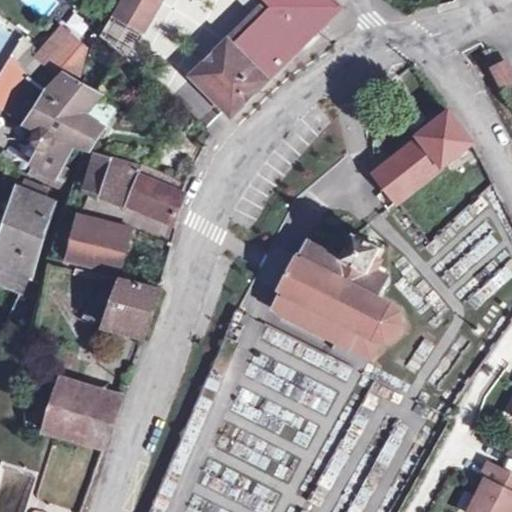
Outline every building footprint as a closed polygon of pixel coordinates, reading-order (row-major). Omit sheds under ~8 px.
[(56,0),(22,0),(45,17),(57,1),(56,0)] [(266,0),(274,7),(269,13),(263,7),(193,76),(231,115),(341,7),(333,0),(266,0)] [(62,80),(66,77),(78,84),(86,46),(62,27),(41,54),(25,39),(0,81),(0,107),(10,113),(11,111),(29,124),(50,91),(62,80)] [(511,65),(508,57),(490,65),(501,88),(511,83),(511,65)] [(41,150),(33,164),(57,178),(62,170),(74,147),(66,143),(84,116),(101,97),(96,94),(78,84),(66,77),(62,80),(50,91),(29,124),(27,126),(37,132),(35,135),(34,138),(34,140),(34,143),(35,146),(37,148),(39,150),(41,150)] [(475,143),(450,111),(418,136),(419,138),(374,174),(396,201),(397,203),(475,143)] [(103,128),(84,116),(66,143),(74,147),(80,150),(88,152),(103,128)] [(87,188),(104,196),(117,159),(97,154),(87,188)] [(144,166),(117,159),(104,196),(129,205),(174,224),(185,194),(181,192),(185,183),(144,166)] [(57,178),(33,164),(28,174),(60,191),(67,173),(62,170),(57,178)] [(22,189),(20,188),(0,250),(0,261),(32,275),(55,203),(42,197),(46,187),(26,179),(22,189)] [(78,217),(67,263),(118,275),(129,230),(78,217)] [(370,273),(377,259),(382,248),(355,234),(342,258),(309,241),(300,258),(297,256),(280,291),(282,292),(274,309),(299,322),(370,359),(377,346),(379,342),(386,342),(393,340),(397,336),(401,331),(402,326),(402,319),(401,315),(397,310),(392,305),(377,298),(385,281),(374,275),(370,273)] [(380,261),(377,259),(370,273),(374,275),(380,261)] [(123,280),(98,274),(82,321),(105,327),(144,336),(160,289),(123,280)] [(120,404),(61,387),(47,432),(105,448),(120,404)] [(511,511),(511,476),(489,465),(481,480),(486,482),(470,511),(511,511)]
